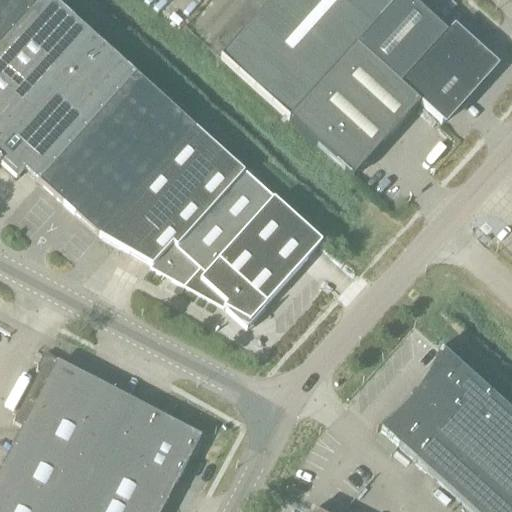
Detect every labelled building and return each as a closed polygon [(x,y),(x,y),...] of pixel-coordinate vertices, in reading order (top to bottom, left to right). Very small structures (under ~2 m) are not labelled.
[(0,135),(89,36),(48,0),(41,0),(0,45),(0,135)] [(0,0),(0,45),(41,0),(0,0)] [(355,48),(398,0),(273,0),(219,60),(288,122),(355,48)] [(430,22),(405,0),(398,0),(355,48),(399,88),(445,37),(430,22)] [(487,65),(486,64),(450,31),(445,37),(399,88),(419,106),(441,125),(487,74),(488,73),(488,72),(488,70),(488,69),(488,67),(488,66),(487,65)] [(38,184),(43,178),(135,77),(89,36),(0,135),(0,164),(15,177),(22,170),(38,184)] [(399,88),(355,48),(288,122),(316,147),(352,179),(366,163),(367,164),(419,106),(399,88)] [(135,77),(43,178),(38,184),(98,238),(194,131),(135,77)] [(243,175),(194,131),(98,238),(151,268),(171,246),(176,250),(243,175)] [(171,246),(151,268),(148,271),(183,290),(199,272),(205,277),(273,202),(243,175),(176,250),(171,246)] [(321,245),(273,202),(205,277),(199,272),(183,290),(223,312),(224,311),(249,325),(260,312),(261,312),(321,245)] [(442,348),(440,348),(438,355),(433,366),(429,374),(423,384),(418,391),(411,401),(406,407),(397,415),(391,421),(382,428),(375,433),(376,434),(379,432),(468,511),(511,511),(511,416),(440,352),(442,348)] [(184,428),(183,430),(57,364),(58,362),(43,355),(34,373),(38,374),(12,424),(22,429),(0,471),(0,511),(161,511),(191,456),(193,457),(200,444),(199,440),(200,439),(198,438),(197,435),(184,428)]
